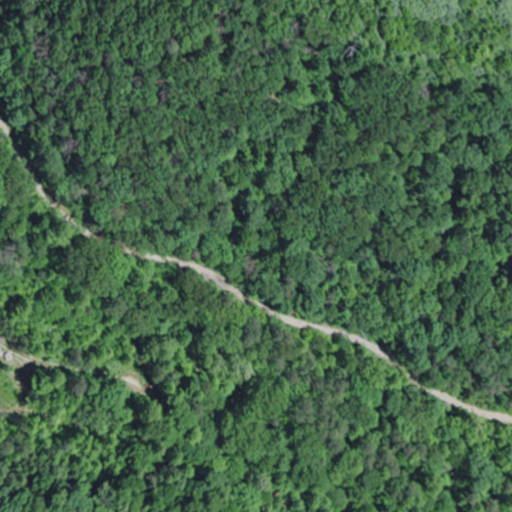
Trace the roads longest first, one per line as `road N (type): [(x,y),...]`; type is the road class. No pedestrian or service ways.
road 1 (residential): [(511,247),(240,299),(144,294),(90,261),(0,150)]
road 2 (residential): [(73,0),(121,61),(195,109),(511,226)]
